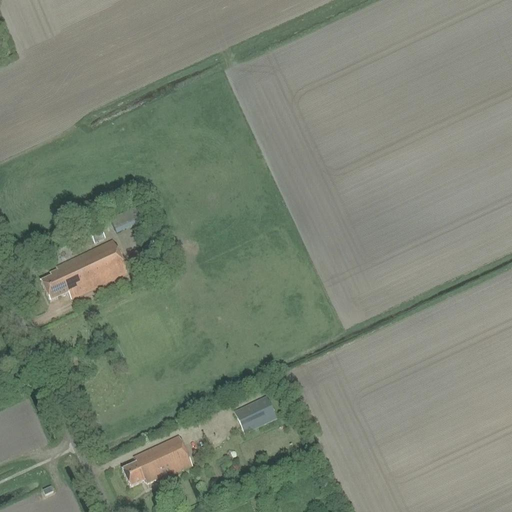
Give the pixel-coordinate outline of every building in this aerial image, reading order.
[(137,208),(110,221),(116,235),(144,222),(137,208)] [(101,230),(90,235),(95,245),(105,240),(101,230)] [(51,278),(41,283),(50,303),(68,295),(71,301),(127,275),(113,243),(56,269),(57,272),(50,275),(51,278)] [(266,399),(233,414),(242,436),(275,421),(266,399)] [(136,465),(122,472),(130,490),(144,483),(146,487),(157,482),(158,484),(192,468),(179,439),(134,460),(136,465)] [(303,458),(308,456),(304,449),(299,451),(303,458)] [(216,479),(210,482),(214,489),(220,487),(216,479)] [(167,494),(166,492),(163,485),(158,488),(162,496),(167,494)]
